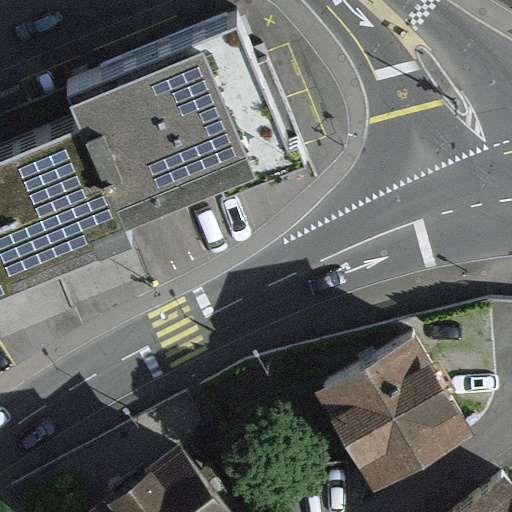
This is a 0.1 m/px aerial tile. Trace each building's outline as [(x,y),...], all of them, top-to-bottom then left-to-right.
[(83,89),(125,194),(293,126),(241,0),(212,0),(70,58),(83,89)] [(0,123),(0,268),(134,214),(125,194),(83,89),(0,123)] [(398,318),(297,377),(355,475),(456,416),(398,318)] [(224,511),(172,440),(75,510),(76,511),(224,511)] [(455,511),(511,511),(511,479),(506,472),(455,511)]
